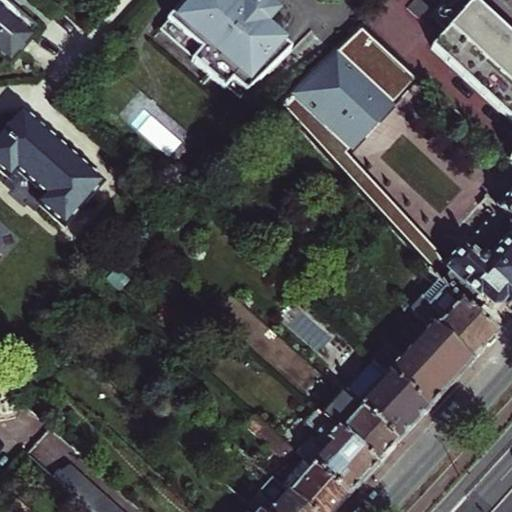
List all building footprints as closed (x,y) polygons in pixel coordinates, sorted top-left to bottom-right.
[(37,31),(0,0),(0,58),(12,69),(35,41),(31,37),(37,31)] [(248,0),(241,9),(230,0),(181,0),(162,22),(164,23),(155,33),(189,62),(187,63),(221,92),(222,91),(236,103),(290,51),(262,28),(274,13),(258,0),(248,0)] [(511,40),(474,6),(434,50),(511,122),(511,152),(506,159),(511,165),(511,40)] [(99,184),(19,113),(0,134),(0,173),(62,227),(99,184)] [(340,176),(305,215),(324,232),(358,195),(340,176)] [(183,183),(177,178),(172,184),(178,189),(183,183)] [(453,294),(474,316),(484,305),(493,312),(497,312),(501,308),(511,317),(511,190),(499,205),(511,216),(511,231),(474,274),(453,255),(434,274),(453,294)] [(481,352),(494,337),(474,316),(453,294),(425,325),(430,330),(469,365),(481,352)] [(367,360),(425,412),(445,391),(469,365),(430,330),(401,362),(382,344),(367,360)] [(338,392),(348,401),(396,445),(410,429),(425,412),(367,360),(338,392)] [(396,445),(348,401),(336,414),(323,402),(314,412),(329,426),(374,468),(380,461),(396,445)] [(300,460),(344,501),(357,486),(374,468),(329,426),(311,447),(304,440),(292,453),(300,460)] [(121,511),(65,460),(51,476),(90,511),(121,511)] [(333,511),(344,501),(300,460),(276,485),(305,511),(333,511)] [(247,507),(251,510),(253,511),(305,511),(276,485),(271,480),(247,507)]
